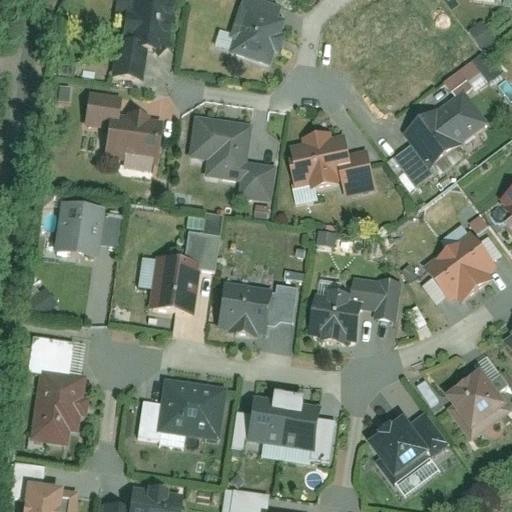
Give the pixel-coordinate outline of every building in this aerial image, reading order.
[(169,52),(174,2),(152,0),(120,0),(116,46),(143,49),(169,52)] [(229,57),(267,70),(283,24),(274,21),(278,8),(255,0),(240,0),(227,40),(234,42),(229,57)] [(468,33),(484,54),(498,44),(482,23),(468,33)] [(143,49),(116,46),(113,79),(140,82),(143,49)] [(443,84),(454,98),(463,91),(495,68),(484,54),(443,84)] [(412,148),(429,172),(490,127),(463,91),(454,98),(403,136),(412,148)] [(81,126),(107,130),(109,116),(115,117),(117,99),(86,95),(81,126)] [(153,168),(160,124),(115,117),(109,116),(107,130),(102,160),(153,168)] [(253,127),(194,118),(188,160),(208,163),(205,181),(239,186),(237,200),(273,205),(279,168),(248,164),(253,127)] [(286,148),(295,195),(339,186),(352,184),(347,156),(343,137),(331,139),(330,133),(300,139),(301,145),(286,148)] [(429,172),(412,148),(392,162),(416,193),(435,179),(429,172)] [(367,152),(347,156),(352,184),(339,186),(342,201),(375,194),(367,152)] [(511,229),(511,203),(499,213),(511,229)] [(50,258),(93,264),(95,248),(99,217),(100,212),(57,207),(50,258)] [(202,237),(219,239),(222,218),(205,216),(202,237)] [(121,220),(99,217),(95,248),(117,251),(121,220)] [(186,235),(182,264),(198,266),(197,272),(214,275),(219,239),(202,237),(186,235)] [(489,277),(497,271),(470,236),(423,271),(451,307),(456,303),(460,307),(493,282),(489,277)] [(146,313),(191,319),(197,272),(198,266),(182,264),(153,260),(146,313)] [(348,298),(347,303),(360,305),(359,312),(376,314),(375,322),(397,325),(402,285),(350,279),(348,298)] [(214,332),(267,340),(268,329),(274,293),(221,285),(214,332)] [(274,293),(268,329),(275,331),(281,325),(293,327),(297,292),(274,289),(274,293)] [(343,341),(355,343),(359,312),(360,305),(347,303),(348,298),(326,296),(326,300),(313,299),(308,338),(319,339),(319,345),(342,348),(343,341)] [(511,335),(503,343),(511,355),(511,335)] [(39,374),(79,379),(84,346),(26,338),(21,371),(39,374)] [(479,373),(496,396),(509,386),(487,358),(475,368),(479,373)] [(479,373),(443,399),(474,440),(509,413),(496,396),(479,373)] [(39,374),(29,444),(65,449),(68,433),(76,434),(78,420),(84,421),(87,400),(80,399),(83,380),(79,379),(39,374)] [(160,407),(156,434),(217,443),(225,390),(164,381),(160,407)] [(250,418),(246,444),(312,454),(317,421),(318,409),(253,399),(250,418)] [(156,434),(160,407),(141,404),(136,440),(155,443),(156,434)] [(424,413),(406,427),(428,455),(432,460),(450,447),(424,413)] [(246,444),(250,418),(234,416),(228,452),(244,454),(246,444)] [(365,446),(392,483),(428,455),(406,427),(401,419),(389,428),(387,425),(373,435),(376,438),(365,446)] [(336,424),(317,421),(312,454),(310,463),(329,466),(336,424)] [(21,487),(41,490),(44,470),(5,465),(3,485),(21,487)] [(73,511),(76,495),(41,490),(21,487),(17,511),(73,511)] [(178,511),(181,496),(131,489),(127,511),(178,511)] [(267,511),(269,498),(224,491),(220,511),(267,511)]
